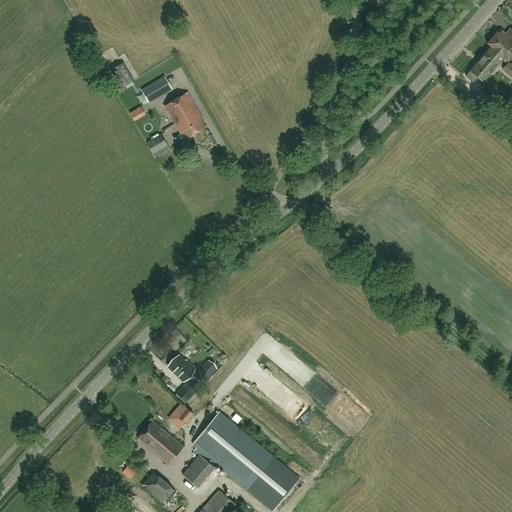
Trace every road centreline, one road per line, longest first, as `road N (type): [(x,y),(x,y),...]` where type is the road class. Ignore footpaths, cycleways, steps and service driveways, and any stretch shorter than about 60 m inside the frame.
road 1 (tertiary): [(0,490),(174,305),(386,120),(494,0)]
road 2 (track): [(269,192),(298,201),(511,382)]
